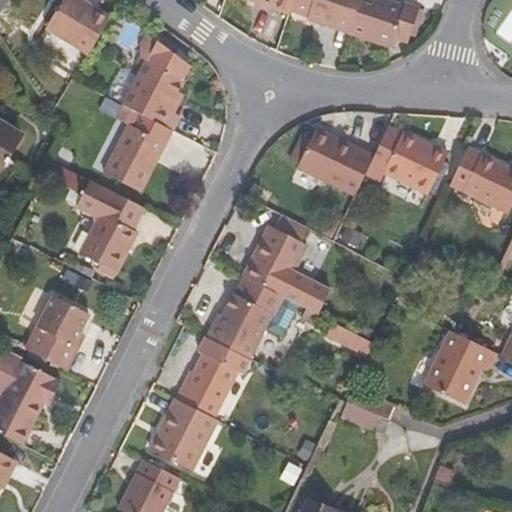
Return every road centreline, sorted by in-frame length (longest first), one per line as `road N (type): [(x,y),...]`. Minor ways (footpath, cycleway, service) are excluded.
road 1 (residential): [(268,95),(56,511)]
road 2 (residential): [(268,95),(436,85)]
road 3 (residential): [(159,0),(203,30),(268,95)]
